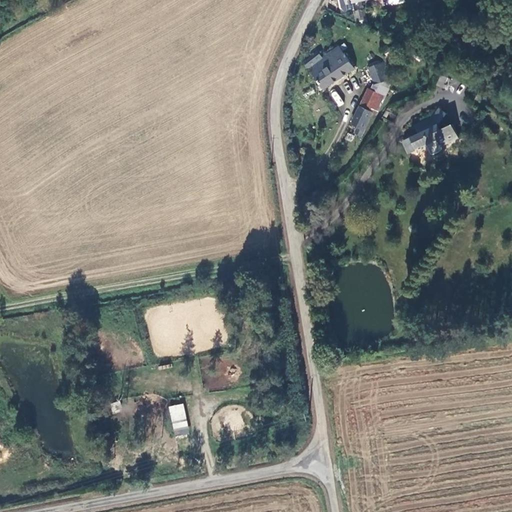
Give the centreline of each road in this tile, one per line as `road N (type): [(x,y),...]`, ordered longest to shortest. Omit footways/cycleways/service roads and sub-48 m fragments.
road 1 (unclassified): [(314,0),(281,72),(274,121),(328,460)]
road 2 (unclassified): [(328,460),(50,511)]
